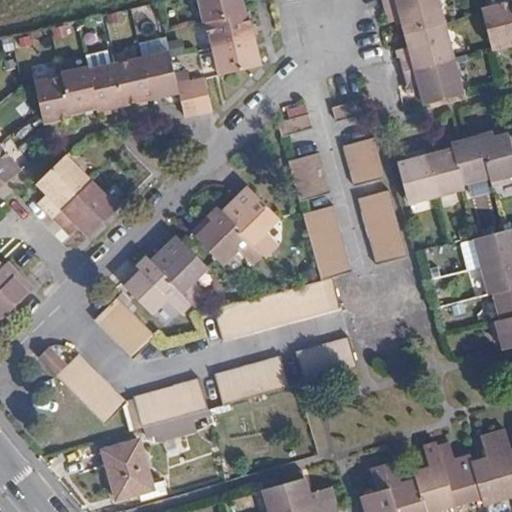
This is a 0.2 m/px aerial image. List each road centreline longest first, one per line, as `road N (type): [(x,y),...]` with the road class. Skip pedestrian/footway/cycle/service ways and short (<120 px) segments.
road 1 (residential): [(79,296),(313,68)]
road 2 (residential): [(57,317),(131,381),(342,323)]
road 3 (residential): [(313,68),(363,267)]
